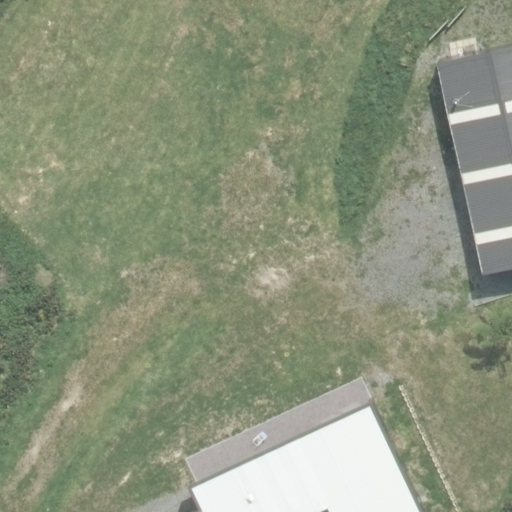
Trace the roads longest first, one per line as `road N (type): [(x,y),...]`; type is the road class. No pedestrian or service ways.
road 1 (track): [(369,0),(400,109),(511,173)]
road 2 (track): [(511,353),(322,455)]
